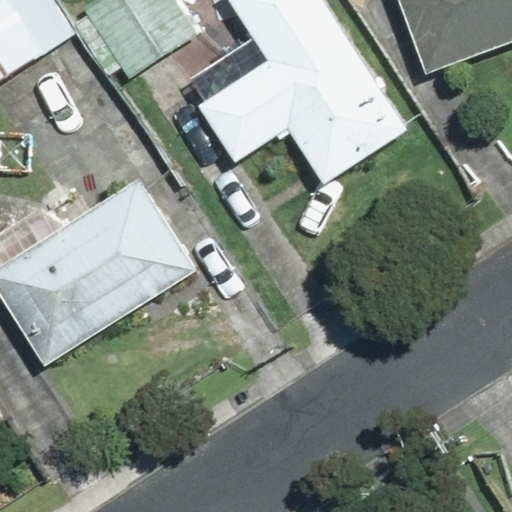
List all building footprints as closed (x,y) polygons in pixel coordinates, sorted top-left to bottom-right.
[(0,0),(0,97),(90,39),(64,0),(0,0)] [(190,0),(100,0),(92,5),(137,77),(211,32),(190,0)] [(208,77),(227,104),(215,112),(257,175),(316,135),(348,183),(425,130),(337,0),(243,0),(268,36),(208,77)] [(511,67),(511,0),(408,0),(454,95),(511,67)] [(216,273),(153,176),(70,230),(59,213),(0,250),(0,266),(66,370),(216,273)]
